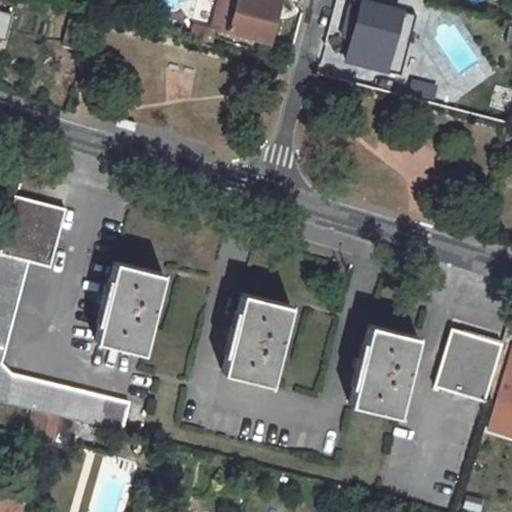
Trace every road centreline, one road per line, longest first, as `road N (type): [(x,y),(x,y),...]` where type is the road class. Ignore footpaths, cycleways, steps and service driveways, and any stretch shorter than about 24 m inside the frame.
road 1 (unclassified): [(267,202),(0,120)]
road 2 (unclassified): [(511,270),(267,202)]
road 3 (residential): [(267,202),(316,0)]
